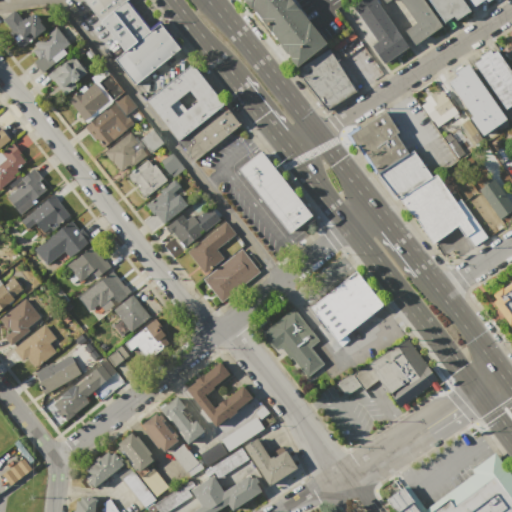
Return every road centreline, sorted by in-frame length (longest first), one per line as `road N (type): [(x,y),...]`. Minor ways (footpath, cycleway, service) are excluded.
road 1 (residential): [(348,226),(57,458)]
road 2 (residential): [(0,70),(177,295),(220,329)]
road 3 (residential): [(289,152),(511,9)]
road 4 (primary): [(374,205),(211,0)]
road 5 (primary): [(348,226),(476,392)]
road 6 (residential): [(335,475),(293,406),(236,335),(220,329)]
road 7 (tertiary): [(476,392),(358,469),(335,475)]
road 8 (secondary): [(52,511),(57,458),(0,385)]
